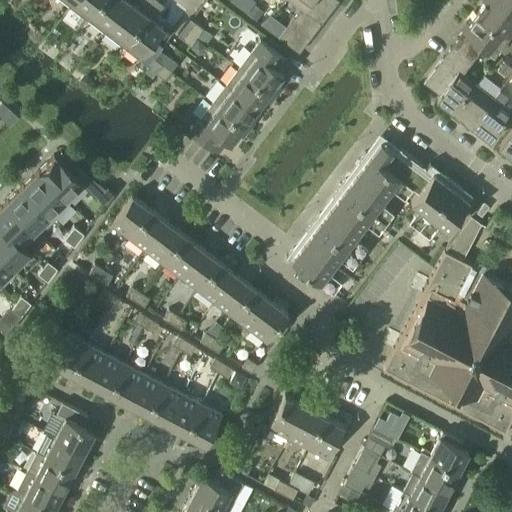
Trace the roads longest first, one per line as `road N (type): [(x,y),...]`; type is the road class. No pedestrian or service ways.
road 1 (residential): [(511,454),(345,369),(317,301),(272,263),(266,233),(155,150)]
road 2 (residential): [(511,194),(395,103),(384,49)]
